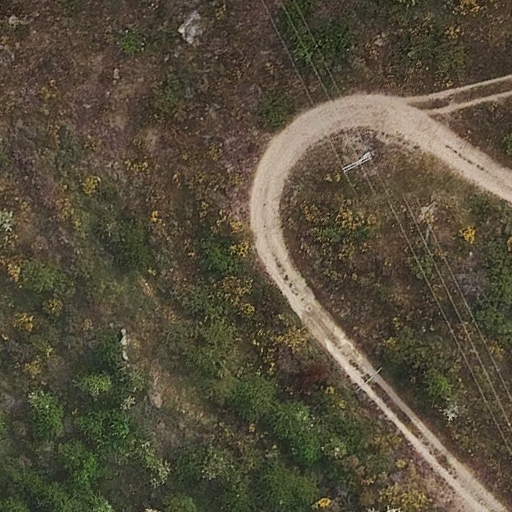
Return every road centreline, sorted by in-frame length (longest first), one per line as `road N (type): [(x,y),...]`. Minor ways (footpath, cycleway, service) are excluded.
road 1 (track): [(489,511),(335,347),(286,270),(262,197),(269,164),(289,137),(357,111),(394,113),(511,186)]
road 2 (track): [(511,83),(394,113)]
